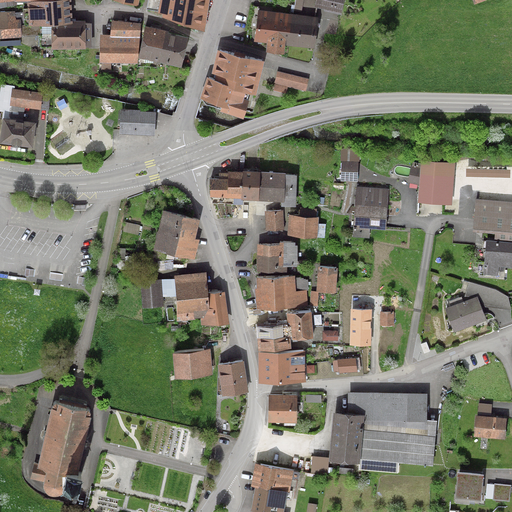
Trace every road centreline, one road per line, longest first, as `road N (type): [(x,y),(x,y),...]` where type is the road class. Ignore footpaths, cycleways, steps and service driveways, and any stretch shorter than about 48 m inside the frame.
road 1 (secondary): [(511,104),(412,102),(318,112),(188,158)]
road 2 (residential): [(498,339),(406,374),(253,387)]
road 3 (tertiary): [(188,158),(253,387)]
road 4 (secondary): [(188,158),(93,183),(0,177)]
road 5 (residential): [(79,0),(84,11),(130,13),(211,42)]
road 6 (residential): [(211,42),(182,138),(188,158)]
